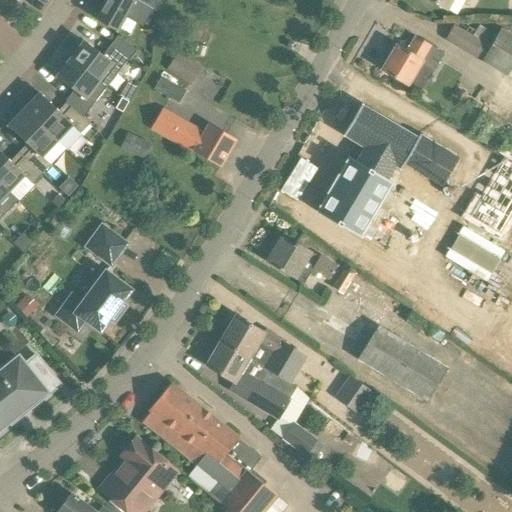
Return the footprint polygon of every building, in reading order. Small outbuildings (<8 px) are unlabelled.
[(108,0),(97,20),(117,32),(135,0),(108,0)] [(135,0),(155,11),(158,0),(135,0)] [(479,0),(428,0),(447,11),(453,0),(476,0),(479,2),(479,0)] [(511,35),(500,29),(502,25),(489,23),(485,30),(478,25),(476,30),(467,25),(464,31),(455,25),(446,41),(507,76),(506,77),(511,80),(511,35)] [(137,51),(118,36),(110,46),(129,61),(137,51)] [(382,70),(409,86),(421,94),(445,54),(417,37),(408,52),(397,46),(382,70)] [(84,41),(70,59),(107,87),(121,69),(84,41)] [(201,68),(178,53),(167,69),(190,85),(201,68)] [(107,87),(70,59),(56,77),(74,91),(66,101),(73,108),(83,118),(107,87)] [(161,77),(154,90),(178,104),(185,91),(161,77)] [(24,110),(57,142),(72,126),(81,134),(90,125),(83,118),(73,108),(64,116),(40,94),(24,110)] [(116,111),(122,114),(128,104),(123,99),(116,111)] [(419,134),(417,137),(361,102),(341,136),(357,145),(350,157),(348,156),(315,211),(361,239),(394,184),(388,180),(395,168),(400,171),(401,170),(439,192),(459,158),(419,134)] [(24,158),(42,175),(51,166),(43,157),(57,142),(24,110),(9,127),(32,149),(24,158)] [(204,135),(179,121),(163,112),(153,130),(169,139),(170,136),(222,167),(236,142),(209,126),(204,135)] [(149,145),(126,135),(120,148),(144,158),(149,145)] [(0,183),(9,192),(24,177),(33,185),(42,175),(24,158),(16,167),(0,151),(0,183)] [(500,234),(509,219),(511,213),(511,162),(504,157),(469,216),(486,226),(500,234)] [(59,188),(68,197),(78,187),(69,178),(59,188)] [(0,219),(3,216),(0,213),(0,202),(9,192),(0,183),(0,219)] [(58,194),(51,202),(59,209),(66,201),(58,194)] [(128,245),(103,226),(87,248),(112,266),(128,245)] [(330,280),(338,268),(296,243),(294,247),(282,240),(268,263),(305,285),(311,274),(317,278),(319,273),(330,280)] [(342,296),(356,273),(345,267),(331,289),(342,296)] [(79,332),(86,322),(101,333),(111,320),(115,323),(127,307),(123,304),(132,291),(106,272),(83,303),(73,296),(57,317),(79,332)] [(419,285),(413,294),(431,305),(437,296),(432,293),(432,291),(425,287),(424,288),(419,285)] [(28,318),(39,306),(28,295),(16,307),(28,318)] [(426,338),(433,327),(412,312),(405,323),(426,338)] [(250,359),(291,383),(306,357),(285,345),(287,342),(266,330),(264,333),(236,317),(222,341),(250,359)] [(427,402),(447,369),(378,327),(358,360),(427,402)] [(233,387),(280,415),(297,387),(291,383),(250,359),(222,341),(207,366),(235,383),(233,387)] [(0,429),(9,422),(11,425),(19,419),(17,416),(23,411),(25,414),(60,386),(36,356),(24,367),(19,360),(0,375),(0,429)] [(350,376),(334,398),(356,415),(373,392),(350,376)] [(150,410),(152,411),(143,421),(143,420),(142,421),(154,431),(198,466),(188,478),(229,511),(283,511),(289,506),(250,474),(262,459),(171,385),(150,410)] [(317,440),(295,423),(283,439),(283,440),(305,456),(317,440)] [(142,511),(175,471),(136,440),(123,457),(126,459),(102,490),(128,511),(142,511)] [(358,444),(351,458),(368,466),(374,452),(358,444)] [(109,511),(103,507),(99,511),(94,511),(71,495),(58,511),(109,511)]
